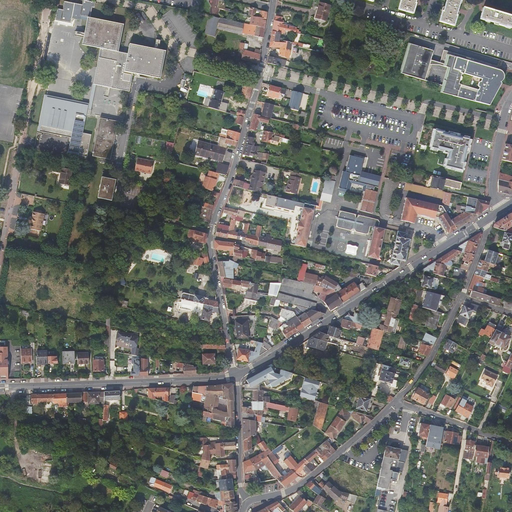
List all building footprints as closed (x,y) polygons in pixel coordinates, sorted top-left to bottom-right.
[(55,20),(70,23),(71,18),(80,20),(80,19),(87,20),(86,22),(82,44),(100,48),(93,84),(129,91),(132,73),(160,78),(165,51),(129,44),(127,53),(118,51),(123,24),(90,18),(92,7),(94,7),(95,2),(84,0),(82,0),(82,5),(64,1),(63,10),(57,8),(55,20)] [(215,0),(214,0),(212,0),(210,0),(210,3),(209,4),(211,6),(211,7),(212,7),(218,8),(227,10),(228,9),(222,7),(223,5),(219,4),(220,2),(215,0)] [(400,0),(398,9),(413,13),(416,4),(415,3),(415,0),(400,0)] [(438,21),(453,26),(457,16),(456,15),(460,0),(445,0),(442,11),(438,21)] [(331,5),(319,1),(314,18),(326,21),(331,5)] [(208,16),(216,17),(218,8),(212,7),(211,7),(211,6),(208,16)] [(256,9),(249,7),(247,15),(256,17),(266,19),(267,12),(256,10),(256,9)] [(511,15),(483,7),(479,19),(485,21),(497,24),(497,25),(505,27),(506,27),(511,28),(511,15)] [(208,16),(204,33),(214,36),(217,27),(219,18),(216,17),(208,16)] [(266,19),(256,17),(256,24),(257,24),(257,26),(265,28),(266,19)] [(219,18),(217,27),(242,34),(242,33),(243,23),(219,18)] [(286,30),(295,32),(298,33),(299,30),(296,29),(297,27),(296,27),(287,25),(286,27),(283,27),(284,22),(283,22),(281,22),(274,20),(273,20),(272,31),(281,33),(282,33),(283,32),(285,33),(286,30)] [(243,23),(242,33),(258,37),(258,40),(262,41),(263,38),(265,28),(257,26),(243,23)] [(279,41),(281,33),(272,31),(270,40),(279,41)] [(289,58),(291,44),(292,42),(282,40),(281,42),(279,41),(270,40),(269,47),(270,47),(280,47),(278,55),(289,58)] [(238,47),(237,58),(241,59),(243,49),(247,51),(249,44),(239,42),(238,47)] [(446,67),(440,92),(446,93),(457,96),(468,98),(483,102),(490,104),(494,97),(500,88),(502,84),(500,81),(501,78),(502,76),(502,73),(501,71),(499,69),(497,68),(445,54),(445,56),(443,63),(439,63),(430,60),(432,52),(432,51),(407,44),(406,44),(398,73),(424,81),(428,65),(438,65),(446,67)] [(250,51),(247,51),(243,49),(241,59),(247,61),(250,51)] [(255,53),(250,51),(247,61),(255,63),(258,64),(259,59),(260,54),(255,53)] [(267,63),(284,67),(285,64),(289,65),(289,61),(278,58),(268,57),(267,63)] [(243,85),(241,95),(249,97),(252,87),(243,85)] [(281,88),(270,85),(267,95),(278,98),(281,88)] [(207,107),(225,112),(227,104),(221,103),(224,92),(223,92),(213,89),(211,93),(213,94),(212,99),(210,99),(207,107)] [(297,111),(298,111),(302,93),(293,91),(288,108),(297,111)] [(44,96),(38,125),(41,126),(46,104),(75,110),(75,106),(91,109),(92,105),(44,96)] [(269,118),(272,118),(273,117),(271,116),(273,105),(264,103),(261,116),(269,118)] [(75,110),(46,104),(41,126),(38,125),(37,132),(70,138),(67,152),(87,156),(91,134),(83,132),(86,115),(90,116),(91,109),(75,106),(75,110)] [(235,123),(242,124),(244,117),(237,115),(230,113),(230,117),(236,119),(235,123)] [(257,129),(263,131),(264,125),(258,124),(259,121),(267,123),(269,118),(261,116),(254,114),(249,130),(250,130),(256,131),(257,129)] [(100,118),(97,131),(92,156),(110,159),(117,121),(100,118)] [(440,154),(438,164),(462,169),(469,139),(469,136),(423,125),(419,144),(431,147),(430,152),(440,154)] [(239,134),(227,130),(226,135),(221,133),(219,133),(219,136),(220,137),(237,141),(239,134)] [(275,134),(264,131),(261,140),(270,143),(277,145),(278,144),(280,144),(280,142),(278,142),(279,138),(274,137),(275,134)] [(227,144),(236,146),(237,141),(220,137),(218,146),(197,141),(194,154),(222,161),(227,144)] [(254,151),(255,147),(253,146),(254,143),(252,143),(253,138),(247,137),(245,144),(252,146),(251,150),(254,151)] [(267,159),(269,154),(260,152),(259,152),(254,151),(251,150),(252,146),(245,144),(242,155),(249,156),(249,155),(256,157),(257,157),(262,158),(267,159)] [(511,145),(510,145),(505,144),(501,159),(511,162),(511,145)] [(365,189),(376,192),(378,187),(381,176),(374,174),(361,171),(364,158),(350,154),(345,171),(343,170),(338,187),(346,189),(348,179),(367,183),(365,189)] [(135,171),(151,174),(154,161),(137,158),(135,171)] [(215,173),(225,175),(228,166),(218,163),(215,173)] [(58,173),(56,183),(69,185),(72,170),(62,168),(61,173),(58,173)] [(258,192),(260,193),(265,172),(253,170),(250,185),(248,185),(248,184),(243,183),(243,182),(235,180),(233,186),(258,192)] [(211,174),(211,171),(208,171),(207,177),(205,176),(201,187),(212,191),(214,186),(215,179),(217,180),(218,177),(213,175),(213,174),(211,174)] [(511,182),(511,176),(499,173),(498,179),(511,182)] [(429,188),(442,190),(443,186),(459,189),(461,182),(432,175),(429,188)] [(161,188),(161,189),(164,190),(166,185),(168,186),(171,178),(165,176),(164,178),(161,188)] [(294,193),(297,177),(291,176),(290,179),(287,178),(284,191),(294,193)] [(111,201),(114,186),(116,179),(101,177),(97,198),(111,201)] [(325,179),(318,206),(314,205),(275,196),(270,195),(267,195),(265,205),(274,206),(274,207),(294,211),(295,206),(303,208),(300,221),(298,221),(296,231),(297,231),(294,245),(305,247),(314,208),(320,209),(322,200),(329,202),(333,185),(334,181),(325,179)] [(346,189),(338,187),(338,190),(346,191),(349,192),(352,183),(363,185),(363,188),(365,189),(367,183),(348,179),(346,189)] [(511,193),(511,182),(498,179),(498,191),(511,194),(511,193)] [(442,198),(444,191),(442,190),(429,188),(405,182),(404,189),(442,198)] [(364,193),(360,210),(371,213),(376,192),(365,189),(363,188),(362,193),(364,193)] [(442,198),(442,202),(448,204),(451,193),(444,191),(442,198)] [(421,215),(435,218),(435,217),(439,217),(440,220),(442,222),(449,233),(453,231),(456,228),(451,220),(450,218),(442,206),(442,205),(407,197),(402,220),(414,223),(416,214),(421,215)] [(480,214),(481,213),(481,212),(482,207),(485,208),(487,208),(489,202),(484,200),(481,199),(479,199),(477,199),(475,208),(465,206),(464,212),(478,215),(480,214)] [(154,214),(160,216),(160,214),(163,203),(158,202),(154,214)] [(211,210),(214,204),(210,203),(210,204),(205,203),(203,207),(201,206),(200,210),(196,209),(194,215),(205,218),(204,221),(209,222),(211,210)] [(224,208),(221,217),(224,218),(226,213),(231,215),(231,219),(235,220),(240,221),(242,222),(244,212),(224,207),(224,208)] [(40,230),(44,212),(41,211),(41,210),(40,208),(37,208),(35,208),(35,210),(32,210),(31,215),(30,215),(28,216),(27,220),(28,221),(30,222),(29,228),(40,230)] [(341,210),(339,211),(338,216),(339,216),(339,218),(337,218),(336,224),(337,226),(349,229),(352,228),(352,226),(354,227),(354,228),(355,231),(366,233),(369,232),(370,226),(374,227),(367,256),(377,259),(383,230),(377,228),(379,222),(378,220),(378,219),(371,217),(364,216),(364,217),(364,218),(362,217),(362,216),(362,215),(359,215),(358,215),(357,216),(357,217),(354,217),(355,216),(354,215),(353,213),(341,210)] [(458,216),(451,220),(456,228),(461,225),(471,219),(478,215),(464,212),(458,216)] [(511,229),(506,228),(511,224),(511,213),(494,224),(492,228),(506,231),(511,233),(511,229)] [(236,239),(238,232),(235,232),(236,228),(233,228),(235,220),(231,219),(229,227),(227,238),(235,239),(236,239)] [(242,233),(238,232),(236,239),(244,241),(247,230),(249,223),(245,222),(242,233)] [(227,238),(229,227),(223,225),(220,224),(220,225),(218,224),(217,227),(215,235),(227,238)] [(248,231),(247,230),(244,241),(249,242),(249,243),(257,245),(259,236),(261,226),(257,225),(255,232),(252,231),(251,235),(247,234),(248,231)] [(193,237),(196,238),(199,238),(199,241),(205,243),(207,234),(194,231),(192,230),(190,229),(188,236),(193,237)] [(405,239),(406,233),(397,231),(390,263),(399,265),(400,260),(404,261),(409,240),(405,239)] [(511,233),(506,231),(505,233),(504,233),(501,242),(503,243),(502,247),(502,248),(508,250),(510,242),(511,236),(511,233)] [(262,236),(259,236),(257,245),(266,247),(268,238),(274,239),(274,236),(275,235),(266,233),(266,237),(262,236)] [(468,241),(477,244),(481,234),(480,233),(468,241)] [(282,241),(274,239),(268,238),(266,247),(266,248),(280,251),(282,241)] [(214,240),(215,249),(229,250),(230,254),(229,255),(233,256),(233,251),(234,243),(214,240)] [(465,253),(473,254),(477,244),(468,241),(462,244),(453,250),(461,252),(465,253)] [(243,250),(240,249),(240,246),(238,245),(234,243),(233,251),(233,256),(234,256),(235,256),(239,257),(246,258),(247,252),(242,251),(243,250)] [(345,251),(346,253),(347,254),(349,254),(351,254),(352,254),(353,255),(356,255),(356,254),(356,253),(356,251),(357,249),(358,248),(358,247),(356,245),(354,246),(353,246),(352,245),(351,245),(350,244),(347,244),(346,245),(347,246),(346,248),(346,250),(345,251)] [(151,246),(146,245),(143,249),(138,255),(142,257),(151,246)] [(445,264),(451,266),(451,264),(451,262),(451,261),(449,260),(461,252),(453,250),(449,252),(434,262),(445,264)] [(265,254),(256,251),(255,260),(264,261),(265,256),(265,254)] [(487,251),(484,261),(494,264),(496,257),(502,259),(503,256),(487,251)] [(468,262),(470,263),(473,254),(465,253),(464,256),(463,260),(464,261),(463,263),(467,265),(468,262)] [(195,256),(193,256),(191,263),(202,266),(202,264),(209,263),(208,259),(203,258),(195,256)] [(265,256),(264,261),(282,264),(282,258),(271,256),(270,257),(265,256)] [(220,276),(232,278),(232,268),(236,269),(238,264),(235,263),(231,261),(229,260),(229,261),(217,262),(220,276)] [(486,271),(487,271),(489,266),(501,270),(502,267),(494,264),(484,261),(480,260),(479,260),(476,268),(486,271)] [(442,276),(445,264),(434,262),(420,270),(442,276)] [(305,273),(307,265),(301,264),(298,277),(299,278),(298,281),(302,282),(304,273),(305,273)] [(378,266),(368,264),(365,273),(375,276),(378,266)] [(484,278),(501,284),(502,281),(499,280),(490,277),(490,275),(485,274),(486,271),(476,268),(474,274),(484,278)] [(337,284),(339,283),(339,282),(334,279),(332,278),(325,274),(324,275),(320,275),(320,277),(310,274),(305,273),(304,273),(302,282),(313,285),(315,285),(333,289),(337,284)] [(481,293),(483,289),(483,288),(475,286),(477,281),(482,282),(484,278),(474,274),(468,289),(472,290),(481,293)] [(430,288),(433,278),(423,275),(421,286),(430,288)] [(121,276),(116,283),(124,284),(125,283),(123,278),(121,276)] [(232,278),(220,276),(221,281),(223,281),(223,287),(231,288),(232,280),(232,278)] [(312,292),(313,285),(302,282),(298,281),(281,277),(280,283),(281,284),(304,289),(304,291),(312,292)] [(437,279),(433,278),(430,288),(435,289),(437,288),(438,281),(437,279)] [(256,282),(241,280),(241,281),(232,280),(231,288),(240,290),(241,286),(247,287),(247,291),(257,293),(258,283),(256,282)] [(343,289),(339,283),(337,284),(333,289),(334,291),(341,286),(349,298),(351,297),(359,292),(363,289),(365,288),(362,283),(359,285),(356,281),(343,289)] [(280,283),(270,283),(268,295),(276,296),(280,283)] [(333,289),(315,285),(314,291),(321,293),(317,297),(323,301),(329,311),(340,304),(342,302),(334,291),(333,289)] [(349,298),(341,286),(334,291),(342,302),(344,301),(349,298)] [(489,303),(491,296),(484,294),(481,293),(472,290),(470,296),(489,303)] [(256,301),(258,294),(258,293),(257,293),(247,291),(246,294),(245,294),(245,296),(244,298),(256,301)] [(218,307),(217,302),(204,299),(204,297),(182,292),(180,299),(188,301),(191,301),(204,304),(218,307)] [(426,292),(422,307),(429,309),(435,311),(438,305),(436,304),(436,301),(440,302),(443,296),(429,292),(426,292)] [(296,305),(314,310),(316,303),(278,293),(277,300),(279,300),(288,303),(296,305)] [(270,305),(273,306),(275,299),(276,296),(268,295),(258,294),(256,301),(259,301),(259,297),(272,298),(270,305)] [(498,305),(500,299),(491,296),(489,303),(498,305)] [(387,312),(386,314),(386,316),(395,318),(396,315),(400,300),(391,297),(388,307),(387,307),(386,311),(387,311),(386,312),(387,312)] [(511,302),(505,301),(503,307),(511,309),(511,302)] [(218,307),(204,304),(200,319),(209,321),(211,311),(212,311),(219,313),(218,307)] [(481,307),(470,304),(469,308),(464,306),(462,313),(459,321),(461,321),(460,324),(468,327),(474,310),(479,311),(481,307)] [(304,312),(310,322),(317,318),(324,314),(314,310),(296,305),(298,307),(304,312)] [(414,319),(417,306),(413,305),(409,317),(414,319)] [(298,307),(292,311),(294,312),(303,327),(307,325),(310,322),(304,312),(298,307)] [(282,308),(279,321),(290,328),(294,325),(297,331),(300,329),(303,327),(294,312),(292,311),(282,308)] [(435,329),(440,312),(435,311),(429,309),(425,326),(435,329)] [(365,315),(355,313),(353,316),(350,316),(349,314),(343,317),(343,319),(358,323),(361,324),(365,325),(368,318),(365,315)] [(386,316),(382,330),(383,330),(394,333),(398,319),(395,318),(386,316)] [(360,329),(361,324),(358,323),(343,319),(343,317),(340,320),(336,322),(341,325),(341,326),(342,327),(349,329),(350,326),(360,329)] [(278,321),(273,318),(269,325),(275,329),(276,326),(279,321),(278,321)] [(246,320),(235,322),(237,338),(248,337),(246,320)] [(281,331),(286,338),(293,334),(297,331),(294,325),(290,328),(279,321),(276,326),(279,328),(281,331)] [(480,329),(478,334),(482,336),(483,334),(489,338),(496,326),(489,322),(484,331),(480,329)] [(328,336),(338,338),(340,332),(339,329),(329,326),(329,327),(326,335),(328,336)] [(493,346),(494,344),(500,332),(501,329),(496,327),(488,343),(493,346)] [(377,350),(383,330),(382,330),(378,329),(372,328),(367,347),(369,347),(372,348),(374,349),(377,350)] [(133,334),(117,331),(116,339),(124,340),(124,342),(129,343),(129,347),(132,348),(131,354),(135,354),(138,355),(138,352),(139,349),(137,348),(137,346),(138,338),(138,336),(133,336),(133,334)] [(500,332),(494,344),(495,344),(496,344),(497,343),(497,342),(497,343),(497,344),(498,345),(499,346),(500,346),(501,346),(502,345),(505,347),(509,337),(500,332)] [(326,342),(328,336),(326,335),(319,333),(311,338),(326,342)] [(426,333),(421,341),(433,345),(436,339),(436,338),(426,333)] [(403,336),(401,336),(397,348),(403,349),(407,337),(403,336)] [(306,345),(324,350),(326,342),(311,338),(308,340),(306,345)] [(456,344),(448,339),(443,347),(452,352),(456,344)] [(258,356),(262,343),(254,341),(254,340),(252,340),(251,343),(251,344),(256,344),(254,351),(250,351),(248,361),(247,363),(250,361),(258,356)] [(272,347),(263,340),(262,343),(258,356),(269,349),(272,347)] [(417,353),(426,356),(427,356),(433,345),(421,341),(417,353)] [(20,350),(21,362),(31,362),(31,356),(34,356),(34,343),(31,343),(31,349),(20,350)] [(0,379),(8,379),(7,347),(0,347),(0,379)] [(248,361),(250,351),(238,348),(236,359),(248,361)] [(47,352),(47,351),(37,351),(37,363),(47,363),(47,356),(47,352)] [(47,352),(47,356),(48,356),(48,363),(57,363),(57,357),(54,357),(54,352),(47,352)] [(62,352),(62,363),(74,363),(74,352),(62,352)] [(76,353),(77,364),(88,363),(88,352),(76,353)] [(202,354),(202,364),(214,363),(214,353),(202,354)] [(134,372),(132,372),(131,372),(131,375),(139,374),(139,358),(139,357),(137,357),(137,358),(135,358),(135,357),(131,357),(132,363),(133,363),(133,370),(134,372)] [(152,367),(159,367),(159,359),(151,357),(152,367)] [(410,359),(400,357),(398,364),(408,367),(410,359)] [(148,376),(148,375),(147,359),(139,358),(139,374),(139,376),(148,376)] [(93,360),(93,371),(104,371),(103,360),(93,360)] [(196,365),(173,362),(173,363),(176,364),(176,367),(183,367),(183,374),(196,373),(196,365)] [(378,376),(377,380),(383,382),(389,384),(389,386),(394,387),(396,381),(391,379),(393,373),(394,368),(375,362),(374,368),(378,369),(376,376),(378,376)] [(446,369),(433,362),(430,365),(444,373),(446,369)] [(252,390),(257,390),(258,385),(262,382),(264,386),(270,387),(290,376),(291,373),(275,368),(270,366),(246,380),(249,384),(246,384),(246,390),(252,390)] [(454,379),(458,371),(450,366),(445,374),(454,379)] [(493,384),(497,376),(485,369),(480,379),(487,382),(486,384),(491,386),(492,383),(493,384)] [(299,397),(313,401),(318,381),(303,377),(299,397)] [(196,386),(192,387),(191,400),(204,401),(202,410),(218,414),(233,418),(233,401),(234,401),(232,384),(231,383),(225,384),(219,385),(206,386),(196,386)] [(148,388),(148,397),(155,399),(155,396),(161,396),(161,388),(155,388),(148,388)] [(162,401),(176,404),(177,401),(174,400),(175,396),(170,396),(169,398),(167,398),(167,388),(161,388),(161,396),(162,401)] [(412,398),(423,404),(428,394),(417,388),(412,398)] [(269,403),(269,392),(261,390),(257,390),(252,390),(252,401),(263,401),(269,403)] [(463,390),(453,409),(454,410),(464,390),(463,390)] [(82,392),(81,401),(87,401),(87,403),(98,403),(98,400),(99,396),(104,396),(104,391),(82,392)] [(104,400),(120,400),(119,391),(104,391),(104,396),(104,400)] [(68,403),(81,402),(81,401),(82,392),(67,393),(67,403),(68,403)] [(67,406),(67,403),(67,393),(63,393),(54,394),(53,402),(53,403),(58,403),(59,406),(64,406),(67,406)] [(37,402),(53,402),(54,394),(31,395),(32,402),(34,402),(34,404),(37,404),(37,402)] [(363,395),(362,397),(359,396),(355,408),(366,411),(369,399),(369,397),(363,395)] [(445,395),(439,406),(443,408),(444,406),(450,408),(454,400),(445,395)] [(467,417),(468,414),(472,407),(465,403),(467,399),(463,396),(455,410),(467,417)] [(295,421),(296,418),(298,409),(288,407),(269,403),(263,401),(252,401),(252,406),(248,406),(248,407),(242,407),(242,413),(262,416),(262,411),(266,412),(267,407),(286,411),(284,419),(295,421)] [(320,430),(327,405),(318,402),(316,412),(313,424),(320,430)] [(374,418),(341,409),(324,433),(330,437),(333,439),(350,415),(359,422),(364,419),(367,423),(373,418),(374,418)] [(201,420),(205,421),(207,417),(212,418),(222,420),(221,425),(234,428),(234,423),(233,418),(218,414),(202,410),(201,420)] [(262,416),(242,413),(242,419),(255,421),(261,422),(262,416)] [(255,435),(255,421),(242,419),(243,440),(245,438),(248,435),(251,435),(252,435),(257,444),(260,449),(268,444),(265,439),(263,441),(258,435),(256,435),(255,435)] [(422,436),(426,437),(429,425),(419,423),(417,435),(422,436)] [(443,428),(429,425),(425,445),(425,446),(439,449),(440,444),(441,438),(442,430),(443,428)] [(456,439),(460,439),(460,436),(457,436),(457,433),(442,430),(441,438),(445,439),(445,442),(456,444),(456,439)] [(251,436),(251,435),(248,435),(245,438),(243,440),(243,453),(251,448),(251,436)] [(474,441),(465,439),(463,449),(466,450),(466,452),(463,452),(462,458),(471,460),(474,441)] [(317,455),(323,461),(335,451),(326,440),(321,445),(324,449),(321,451),(318,447),(314,451),(317,455)] [(268,444),(260,449),(263,452),(249,459),(254,470),(265,465),(275,479),(277,479),(282,478),(272,464),(265,455),(273,450),(271,448),(268,444)] [(210,445),(206,445),(202,445),(202,448),(201,458),(202,458),(209,461),(209,454),(216,453),(216,456),(224,456),(224,450),(223,450),(215,449),(210,450),(210,445)] [(479,446),(475,445),(473,455),(476,455),(475,461),(479,461),(481,455),(482,446),(479,446)] [(379,476),(375,495),(378,496),(380,488),(387,489),(391,471),(395,472),(396,470),(402,471),(403,462),(404,462),(407,451),(394,448),(385,446),(379,476)] [(485,447),(482,446),(481,455),(479,461),(479,466),(486,467),(486,462),(487,461),(489,447),(485,447)] [(244,456),(247,454),(255,450),(253,447),(251,448),(243,453),(244,456)] [(272,464),(281,458),(279,455),(278,454),(276,451),(274,449),(273,450),(265,455),(272,464)] [(309,462),(313,459),(317,455),(314,451),(305,458),(309,462)] [(281,458),(291,469),(296,465),(294,463),(295,462),(287,452),(283,456),(282,455),(281,455),(280,454),(279,455),(281,458)] [(202,458),(199,467),(207,469),(209,461),(202,458)] [(302,468),(304,470),(306,469),(304,466),(309,462),(305,458),(296,465),(291,469),(297,475),(302,468)] [(244,473),(254,470),(249,459),(242,462),(243,473),(244,473)] [(235,460),(227,460),(228,464),(216,466),(216,470),(218,471),(220,470),(228,469),(229,472),(235,472),(236,472),(235,460)] [(314,468),(309,462),(304,466),(306,469),(304,470),(307,474),(314,468)] [(509,469),(498,467),(497,472),(495,472),(495,474),(497,474),(496,477),(502,477),(507,478),(508,478),(509,469)] [(169,472),(163,469),(160,475),(166,478),(169,472)] [(228,469),(220,470),(221,477),(215,478),(211,478),(211,480),(215,481),(231,479),(235,478),(235,472),(229,472),(228,469)] [(291,469),(282,478),(277,479),(284,487),(297,476),(297,475),(291,469)] [(338,488),(337,489),(346,493),(355,488),(345,478),(338,470),(332,474),(335,478),(333,480),(336,484),(338,482),(341,486),(338,488)] [(153,486),(163,490),(165,483),(156,479),(153,486)] [(231,479),(215,481),(216,487),(219,487),(220,491),(233,491),(231,479)] [(318,495),(319,493),(321,491),(311,481),(306,485),(313,491),(318,495)] [(320,482),(318,484),(322,489),(323,489),(326,493),(333,486),(328,481),(324,485),(320,482)] [(169,492),(172,486),(165,483),(163,490),(169,492)] [(346,493),(337,489),(333,486),(326,493),(335,500),(337,502),(340,498),(347,502),(350,494),(346,493)] [(307,500),(308,499),(307,498),(299,490),(296,493),(300,497),(303,499),(304,498),(307,500)] [(214,492),(215,500),(218,501),(222,502),(224,502),(224,504),(234,503),(233,491),(220,491),(214,492)] [(446,503),(447,494),(438,492),(437,502),(439,502),(438,505),(436,511),(445,511),(447,507),(444,506),(445,503),(446,503)] [(356,496),(350,494),(347,502),(357,504),(358,496),(356,496)] [(208,497),(200,495),(198,495),(196,501),(206,505),(206,504),(208,497)] [(319,507),(321,504),(324,499),(318,495),(313,502),(312,503),(319,507)] [(216,509),(218,501),(215,500),(211,499),(208,497),(206,504),(209,504),(208,506),(216,509)] [(300,497),(289,508),(293,511),(296,511),(305,503),(309,506),(313,503),(312,503),(313,502),(308,499),(307,500),(304,498),(303,499),(300,497)] [(222,502),(222,511),(225,511),(236,511),(236,503),(234,503),(224,504),(224,502),(222,502)] [(283,511),(282,511),(285,509),(280,504),(277,502),(266,507),(266,508),(269,511),(283,511)]
